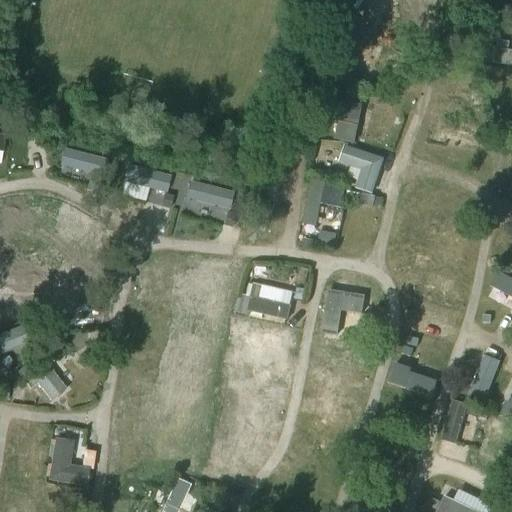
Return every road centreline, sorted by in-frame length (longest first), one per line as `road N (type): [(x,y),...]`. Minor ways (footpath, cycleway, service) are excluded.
road 1 (unknown): [(251,511),(297,407),(320,253)]
road 2 (unknown): [(139,244),(104,210),(58,184),(0,187)]
